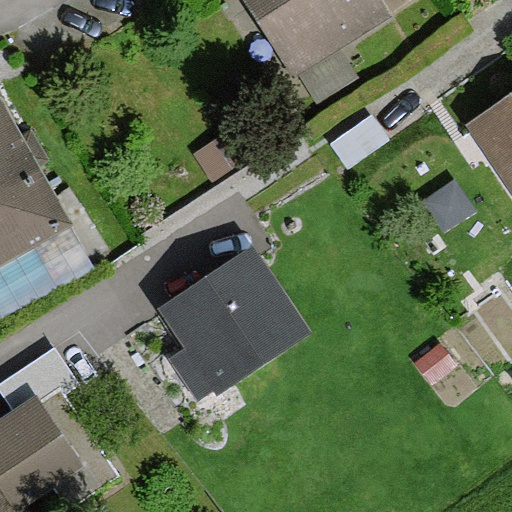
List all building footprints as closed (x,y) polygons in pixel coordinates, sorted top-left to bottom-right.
[(389,16),(377,0),(227,0),(292,87),(389,16)] [(0,262),(71,222),(0,99),(0,262)] [(511,102),(463,139),(511,205),(511,102)] [(303,345),(244,260),(155,321),(181,358),(170,365),(204,413),(303,345)] [(33,511),(77,482),(27,410),(0,428),(0,511),(33,511)]
